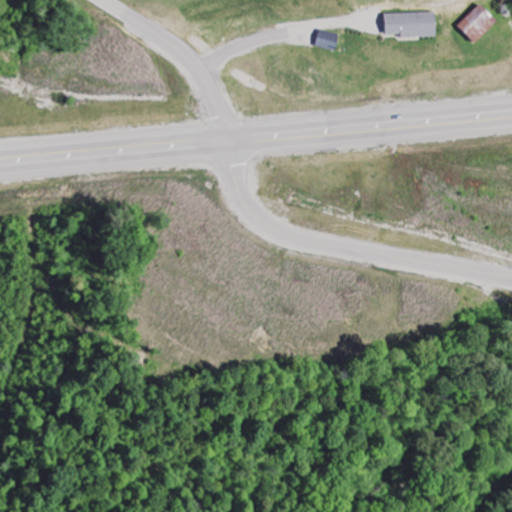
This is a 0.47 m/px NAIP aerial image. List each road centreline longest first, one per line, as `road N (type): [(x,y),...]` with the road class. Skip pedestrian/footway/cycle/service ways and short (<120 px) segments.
road 1 (tertiary): [(101,0),(197,64),(230,142),(241,199),(263,223),(365,253),(511,275)]
road 2 (trunk): [(511,110),(230,142),(0,156)]
